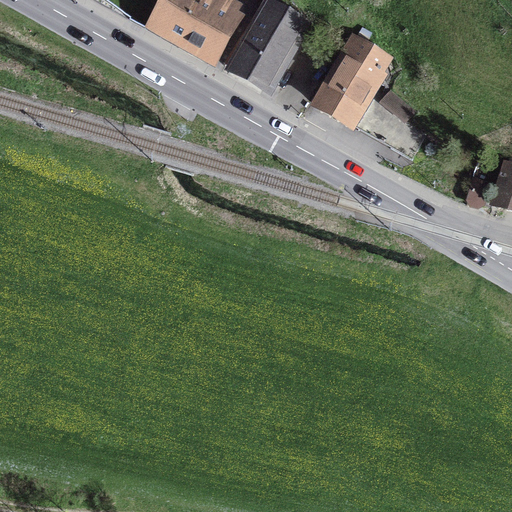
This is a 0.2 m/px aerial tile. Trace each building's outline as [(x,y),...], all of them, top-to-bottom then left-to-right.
[(225,0),(170,0),(155,28),(211,60),(233,22),(228,20),(236,6),(225,0)] [(256,16),(225,66),(267,90),(302,25),(267,6),(259,18),(256,16)] [(359,108),(374,81),(379,84),(385,75),(380,72),(388,58),(354,39),(315,106),(349,126),(359,108)] [(390,91),(384,105),(406,121),(414,111),(390,91)] [(349,126),(412,161),(426,136),(375,98),(366,112),(359,108),(349,126)] [(503,189),(498,205),(511,209),(511,170),(508,170),(507,174),(500,172),(496,187),(503,189)]
